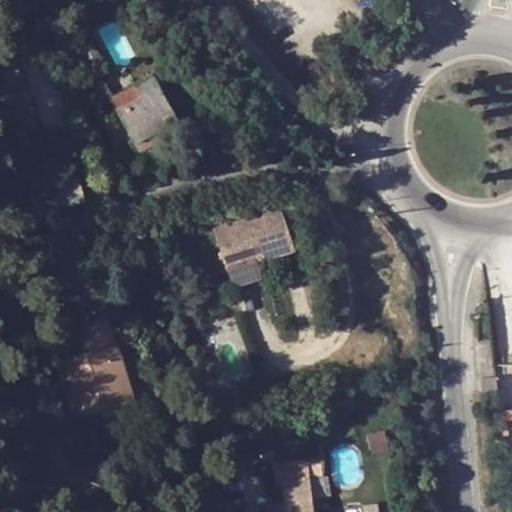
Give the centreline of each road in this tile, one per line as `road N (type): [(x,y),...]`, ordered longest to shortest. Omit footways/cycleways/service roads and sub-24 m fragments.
road 1 (secondary): [(450,43),(405,78),(390,125),(400,172),(433,207)]
road 2 (tertiary): [(467,511),(451,344)]
road 3 (tertiary): [(433,207),(451,344)]
road 4 (tertiary): [(451,344),(478,221)]
